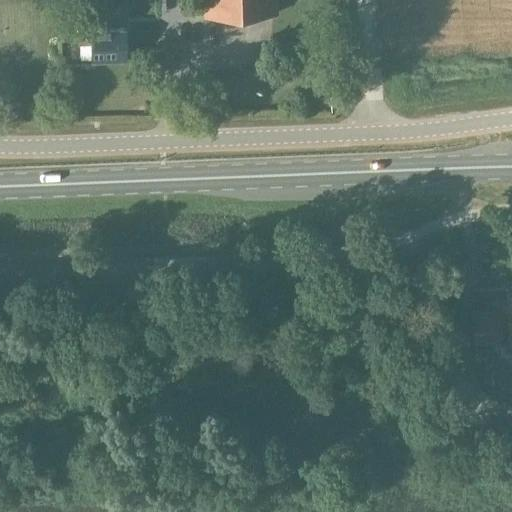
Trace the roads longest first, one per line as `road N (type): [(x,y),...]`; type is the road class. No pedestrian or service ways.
road 1 (unclassified): [(0,147),(392,133),(511,119)]
road 2 (primary): [(0,187),(511,167)]
